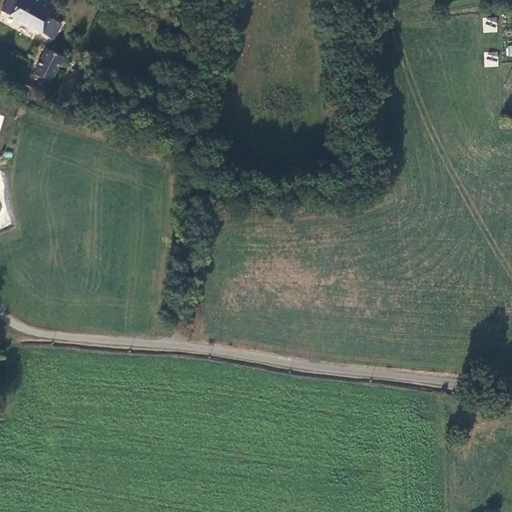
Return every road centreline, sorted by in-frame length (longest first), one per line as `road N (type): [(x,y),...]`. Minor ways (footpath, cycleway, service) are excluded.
road 1 (unclassified): [(172,346),(511,390)]
road 2 (unclassified): [(104,88),(177,124),(195,155),(172,346)]
road 3 (unclassified): [(0,310),(28,332),(172,346)]
